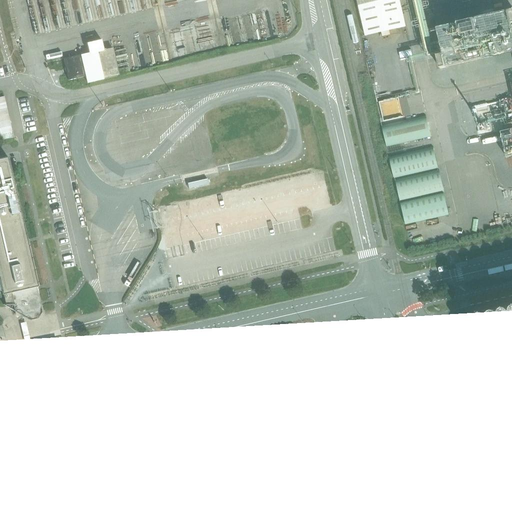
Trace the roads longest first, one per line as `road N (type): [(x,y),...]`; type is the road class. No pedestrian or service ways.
road 1 (unknown): [(409,0),(450,147),(486,146),(511,173)]
road 2 (unknown): [(31,52),(238,0)]
